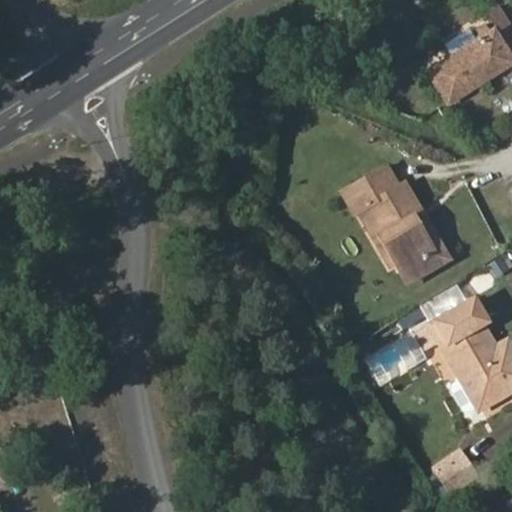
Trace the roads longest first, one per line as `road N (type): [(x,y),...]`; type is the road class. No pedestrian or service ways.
road 1 (residential): [(166,511),(128,336),(136,219),(110,135),(74,75)]
road 2 (primary): [(194,0),(74,75)]
